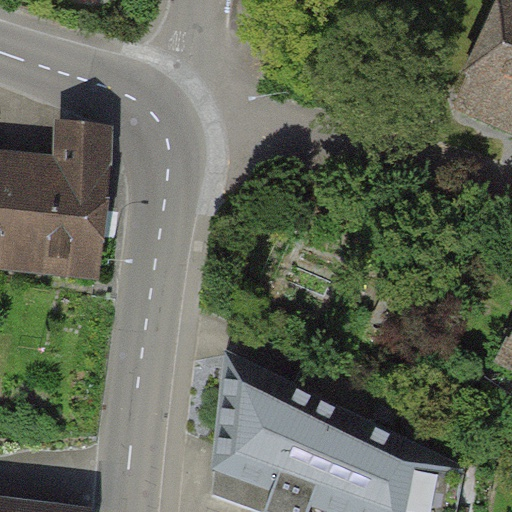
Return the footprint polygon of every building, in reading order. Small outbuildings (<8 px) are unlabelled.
[(91,0),(123,9),(125,0),(91,0)] [(253,0),(251,10),(290,21),(295,0),(253,0)] [(511,4),(456,132),(511,156),(511,4)] [(48,161),(37,267),(86,273),(105,191),(110,134),(52,128),(48,161)] [(48,161),(0,155),(0,263),(37,267),(48,161)] [(312,511),(314,508),(326,511),(455,511),(464,470),(227,354),(217,474),(275,491),(267,511),(312,511)]
